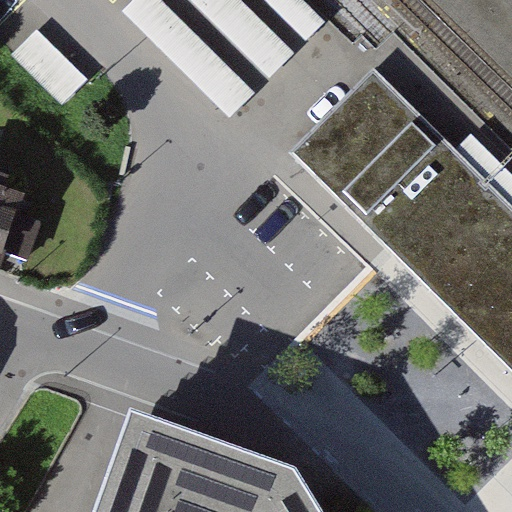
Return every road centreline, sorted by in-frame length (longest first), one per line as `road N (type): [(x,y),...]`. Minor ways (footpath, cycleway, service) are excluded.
road 1 (residential): [(78,0),(171,86),(187,120),(188,166),(173,204),(111,302),(93,357)]
road 2 (residential): [(423,511),(350,444),(93,357)]
road 3 (unknown): [(173,204),(318,301)]
